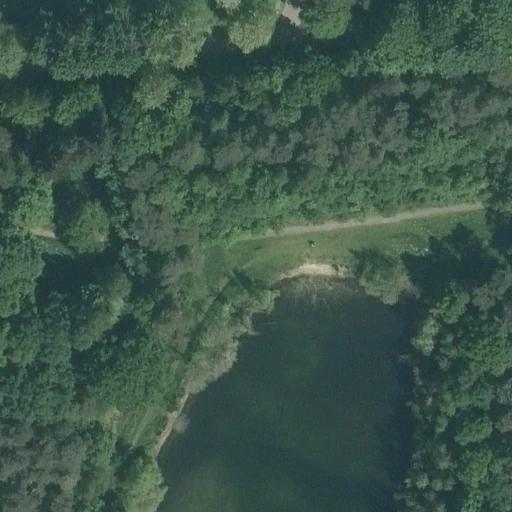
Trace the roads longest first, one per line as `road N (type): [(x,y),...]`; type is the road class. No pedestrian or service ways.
road 1 (unclassified): [(0,71),(313,33)]
road 2 (unclassified): [(511,9),(313,33)]
